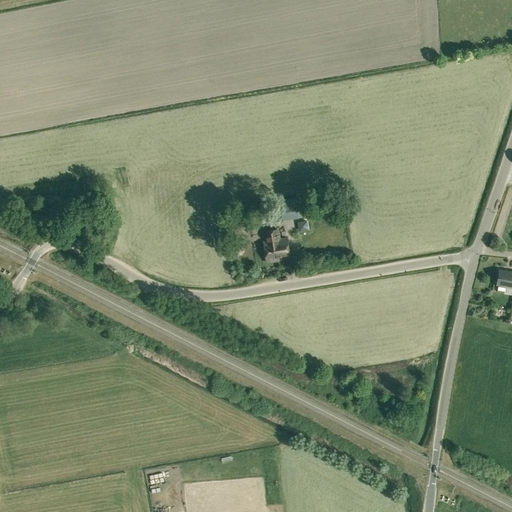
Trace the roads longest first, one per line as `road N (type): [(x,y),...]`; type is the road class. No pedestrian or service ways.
road 1 (unclassified): [(0,303),(37,252),(56,241),(160,289),(208,297),(475,255)]
road 2 (unclassified): [(428,511),(475,255)]
